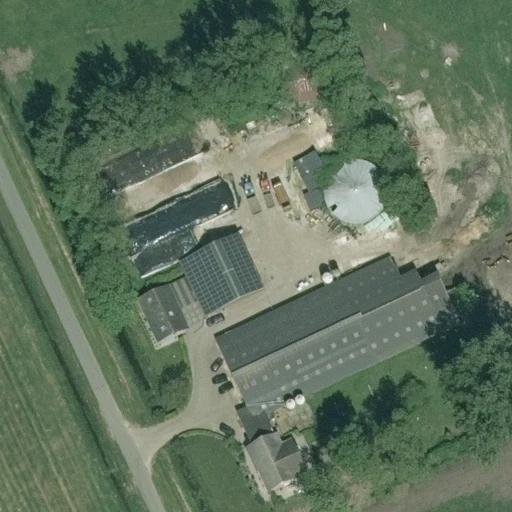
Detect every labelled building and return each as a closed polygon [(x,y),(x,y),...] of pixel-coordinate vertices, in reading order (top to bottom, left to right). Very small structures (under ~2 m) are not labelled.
[(307,108),(318,94),(292,72),(281,86),(307,108)] [(332,119),(257,135),(264,166),(338,149),(332,119)] [(375,168),(369,165),(363,163),(357,163),(352,163),(345,165),(340,167),(335,170),(331,174),(328,178),(325,185),(324,192),(324,199),(326,205),(328,210),(331,215),(336,219),(340,222),(347,224),(352,225),(358,226),(362,225),(369,223),(374,220),(378,217),(384,208),(387,202),(387,197),(387,192),(387,187),(385,182),(382,177),(379,172),(375,168)] [(187,328),(179,312),(198,303),(206,319),(264,292),(238,237),(180,264),(187,278),(168,287),(168,288),(139,302),(158,342),(187,328)] [(255,322),(216,340),(248,409),(237,414),(252,448),(246,451),(253,466),(255,465),(263,481),(269,494),(296,481),(295,478),(306,473),(292,443),(281,448),(276,437),(275,437),(265,416),(380,362),(392,357),(392,358),(447,332),(460,326),(437,277),(421,285),(416,273),(400,280),(389,257),(353,274),(354,276),(342,281),(255,322)]
